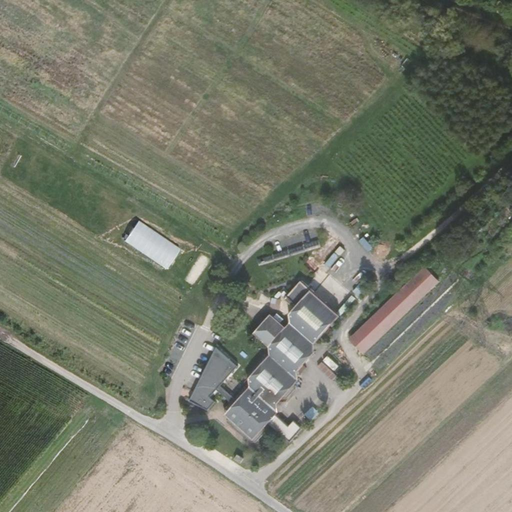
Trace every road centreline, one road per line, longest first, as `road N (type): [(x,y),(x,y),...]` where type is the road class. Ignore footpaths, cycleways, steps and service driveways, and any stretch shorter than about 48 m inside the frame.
road 1 (unclassified): [(0,335),(251,486)]
road 2 (track): [(382,271),(333,225),(316,222),(244,253),(203,327)]
road 3 (track): [(511,151),(424,243),(382,271)]
road 4 (unclassified): [(374,375),(251,486)]
road 5 (track): [(382,271),(335,339),(374,375)]
